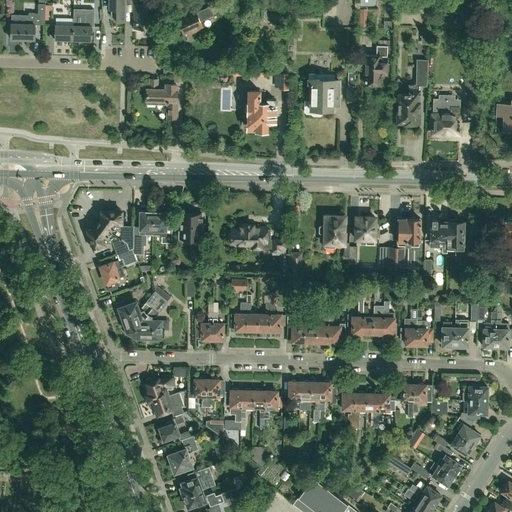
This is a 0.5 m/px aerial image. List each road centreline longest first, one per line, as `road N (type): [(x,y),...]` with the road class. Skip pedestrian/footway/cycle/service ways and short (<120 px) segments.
road 1 (residential): [(511,371),(491,362),(88,359)]
road 2 (secondary): [(55,176),(297,175)]
road 3 (secondary): [(297,175),(209,165),(71,165)]
road 4 (secondary): [(511,180),(297,175)]
road 5 (tertiary): [(140,511),(88,359)]
road 6 (residential): [(122,65),(0,62)]
